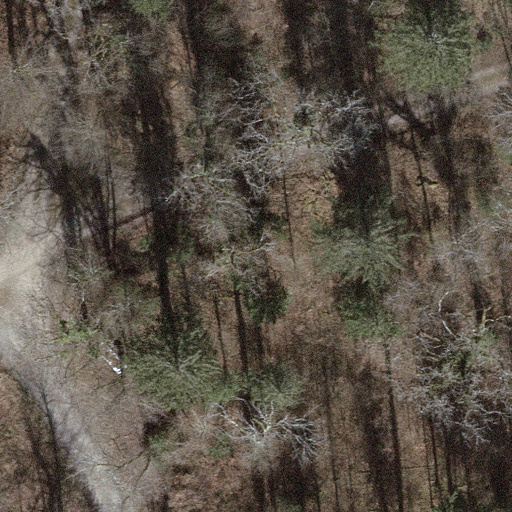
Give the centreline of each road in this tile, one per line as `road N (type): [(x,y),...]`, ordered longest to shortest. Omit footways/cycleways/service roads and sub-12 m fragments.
road 1 (track): [(0,274),(36,243),(212,160),(511,70)]
road 2 (track): [(112,511),(33,348),(36,243)]
road 3 (track): [(89,0),(55,116),(36,243)]
